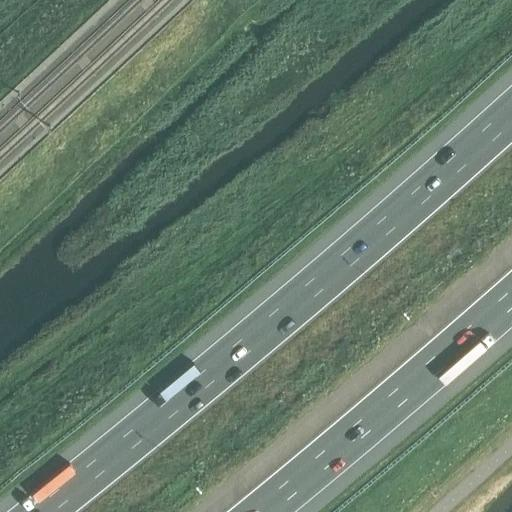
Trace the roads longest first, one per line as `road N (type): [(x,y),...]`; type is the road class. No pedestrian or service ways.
road 1 (motorway): [(511,113),(434,188),(44,511)]
road 2 (motorway): [(266,511),(511,304)]
